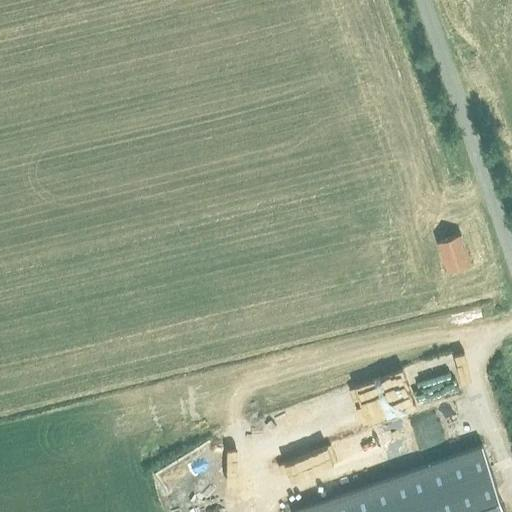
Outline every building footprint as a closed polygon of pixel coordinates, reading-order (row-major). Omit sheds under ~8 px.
[(461,233),(438,241),(448,270),(471,262),(461,233)] [(356,386),(260,417),(269,444),(365,413),(356,386)] [(437,428),(464,424),(459,394),(440,397),(442,414),(409,420),(412,439),(415,439),(438,435),(437,428)] [(248,421),(224,427),(229,445),(253,438),(248,421)] [(293,511),(507,511),(483,444),(293,510),(293,511)]
